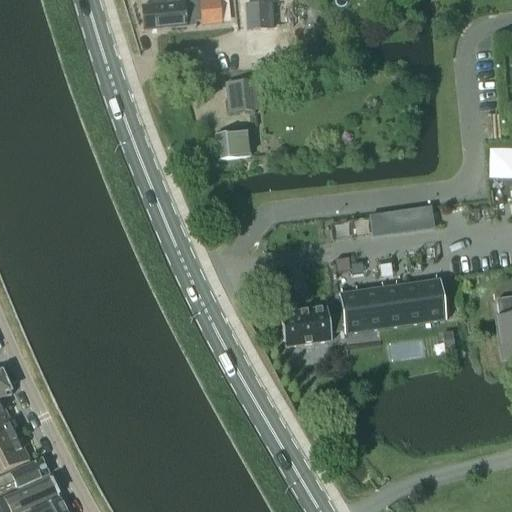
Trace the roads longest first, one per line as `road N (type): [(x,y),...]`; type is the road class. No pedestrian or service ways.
road 1 (primary): [(318,511),(195,290),(86,0)]
road 2 (residential): [(92,511),(59,457),(0,317)]
